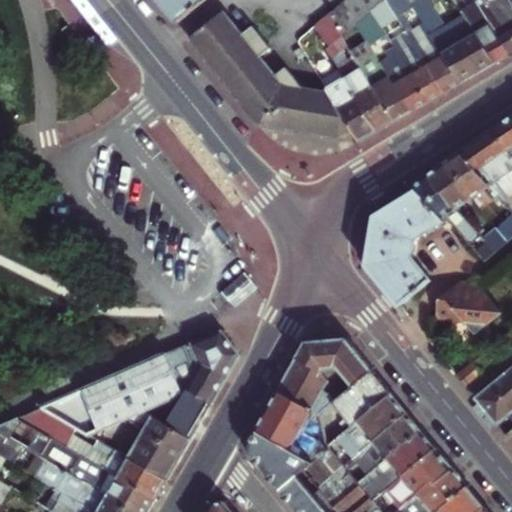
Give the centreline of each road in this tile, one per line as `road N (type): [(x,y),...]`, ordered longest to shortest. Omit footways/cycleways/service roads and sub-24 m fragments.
road 1 (tertiary): [(105,0),(315,249)]
road 2 (tertiary): [(315,249),(511,484)]
road 3 (tertiary): [(315,249),(349,195),(511,86)]
road 4 (tertiary): [(213,452),(315,249)]
